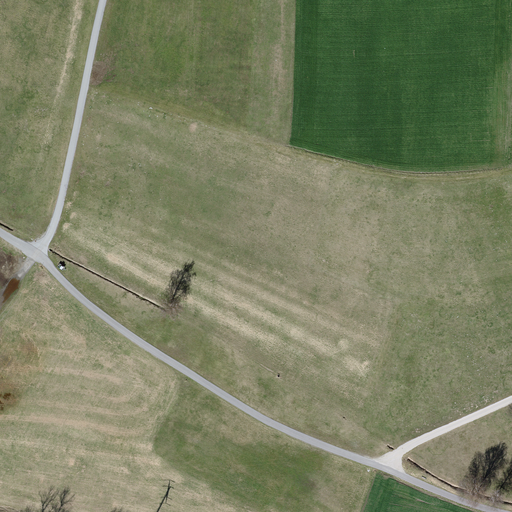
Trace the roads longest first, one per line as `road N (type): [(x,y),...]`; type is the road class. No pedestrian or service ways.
road 1 (track): [(488,511),(301,437),(220,395),(93,311),(35,255)]
road 2 (unknown): [(83,93),(386,177),(511,167)]
road 3 (track): [(102,0),(58,204),(35,255)]
road 4 (track): [(378,470),(511,403)]
